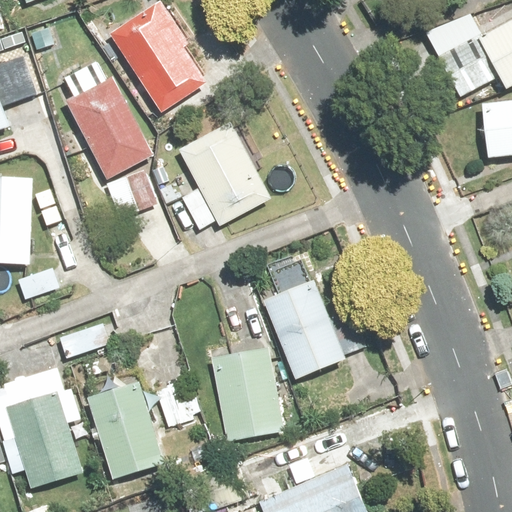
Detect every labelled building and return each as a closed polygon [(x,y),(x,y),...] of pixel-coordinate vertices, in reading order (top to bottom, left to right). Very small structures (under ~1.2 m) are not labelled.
[(161,0),(157,0),(107,31),(159,117),(213,84),(161,0)] [(511,10),(474,34),(507,89),(511,85),(511,10)] [(47,24),(27,32),(36,53),(56,45),(47,24)] [(0,131),(13,126),(7,110),(37,100),(21,57),(0,64),(0,131)] [(456,98),(491,80),(481,61),(446,79),(456,98)] [(113,74),(63,101),(107,183),(157,157),(113,74)] [(511,95),(478,98),(483,154),(511,151),(511,95)] [(233,120),(177,149),(218,229),(274,200),(233,120)] [(143,171),(105,186),(119,219),(156,204),(143,171)] [(34,174),(0,173),(0,265),(32,266),(34,174)] [(48,191),(33,198),(47,227),(61,220),(48,191)] [(311,267),(257,288),(291,378),(346,357),(311,267)] [(59,289),(52,268),(17,279),(24,301),(59,289)] [(88,331),(58,341),(65,361),(95,350),(88,331)] [(264,344),(208,356),(226,441),(282,429),(264,344)] [(83,393),(109,478),(166,461),(140,375),(83,393)] [(56,384),(0,402),(29,490),(84,472),(56,384)] [(183,385),(159,394),(172,426),(195,417),(183,385)] [(209,511),(248,498),(237,467),(197,481),(208,511),(209,511)] [(355,511),(340,473),(261,506),(263,511),(355,511)]
